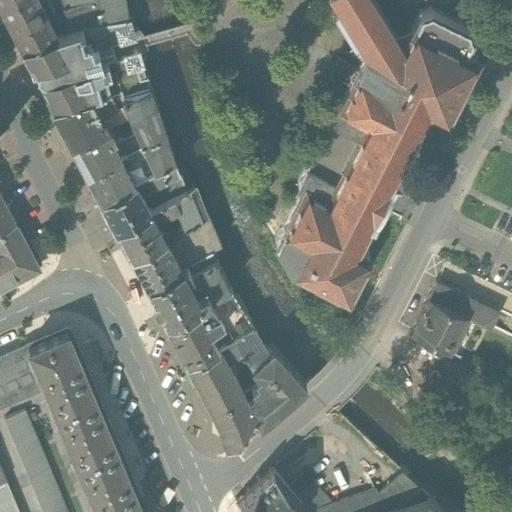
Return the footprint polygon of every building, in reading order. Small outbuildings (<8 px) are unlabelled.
[(0,0),(0,3),(21,44),(77,27),(102,23),(95,0),(87,0),(65,6),(62,0),(51,0),(56,9),(55,10),(54,8),(49,11),(44,0),(0,0)] [(95,0),(102,23),(128,19),(123,0),(62,0),(65,6),(87,0),(95,0)] [(476,53),(464,47),(471,33),(467,24),(429,4),(419,8),(413,21),(412,20),(402,41),(376,0),(335,0),(336,1),(328,6),(353,46),(358,43),(362,50),(360,54),(362,55),(340,100),(337,98),(296,179),(303,183),(275,240),(289,264),(347,295),(369,250),(356,244),(370,217),(370,218),(378,204),(378,205),(387,187),(386,187),(393,173),(392,173),(427,104),(446,113),(476,53)] [(36,75),(52,106),(89,95),(118,87),(121,96),(150,87),(136,45),(128,19),(102,23),(77,27),(21,44),(36,75)] [(102,114),(108,124),(129,114),(154,100),(150,87),(121,96),(118,87),(89,95),(100,115),(102,114)] [(100,115),(89,95),(52,106),(72,143),(108,124),(102,114),(100,115)] [(164,131),(154,100),(129,114),(137,131),(132,133),(132,132),(123,137),(123,138),(114,142),(110,135),(112,134),(112,133),(108,124),(72,143),(86,170),(122,151),(164,131)] [(174,158),(164,131),(122,151),(86,170),(101,197),(134,179),(174,158)] [(238,162),(249,189),(265,182),(266,182),(255,155),(253,156),(254,157),(241,162),(241,161),(238,162)] [(174,158),(134,179),(101,197),(116,225),(186,189),(174,158)] [(249,189),(262,220),(273,214),(271,210),(276,207),(276,205),(275,206),(271,197),(272,196),(271,194),(270,194),(265,182),(249,189)] [(195,185),(186,189),(116,225),(131,254),(165,237),(153,215),(160,218),(178,208),(185,226),(199,219),(208,215),(195,185)] [(0,193),(0,230),(15,223),(0,193)] [(220,246),(208,215),(199,219),(185,226),(165,237),(131,254),(146,282),(210,249),(211,250),(220,246)] [(15,223),(0,230),(0,287),(39,266),(15,223)] [(211,250),(210,249),(146,282),(166,321),(208,299),(230,288),(211,250)] [(498,308),(435,277),(428,292),(466,311),(465,313),(490,325),(498,308)] [(232,336),(253,325),(230,288),(208,299),(232,336)] [(466,311),(428,292),(410,329),(448,348),(465,313),(466,311)] [(232,336),(208,299),(166,321),(188,363),(219,346),(218,344),(232,336)] [(247,360),(252,367),(271,354),(268,350),(253,325),(232,336),(218,344),(219,346),(225,358),(241,349),(247,360)] [(0,355),(0,411),(45,392),(50,404),(92,386),(67,327),(0,355)] [(211,407),(243,390),(232,369),(225,358),(219,346),(188,363),(211,407)] [(268,386),(249,402),(254,411),(252,414),(261,424),(306,385),(272,347),(268,350),(271,354),(252,367),(259,375),(268,386)] [(232,369),(247,360),(241,349),(225,358),(232,369)] [(211,407),(218,421),(226,444),(245,437),(261,424),(252,414),(254,411),(249,402),(268,386),(259,375),(255,379),(257,381),(251,388),(255,392),(247,399),(243,390),(211,407)] [(117,442),(92,386),(50,404),(73,460),(117,442)] [(67,511),(25,410),(4,418),(43,511),(67,511)] [(111,511),(141,500),(117,442),(73,460),(95,511),(111,511)] [(239,511),(290,511),(301,502),(287,486),(271,468),(235,499),(239,511)] [(309,511),(330,504),(330,500),(303,470),(287,486),(301,502),(309,511)] [(403,471),(378,491),(392,507),(396,506),(419,486),(403,471)] [(0,483),(0,501),(13,496),(6,481),(0,483)] [(378,511),(447,511),(419,486),(396,506),(392,507),(378,511)] [(309,511),(378,511),(392,507),(378,491),(376,487),(330,504),(309,511)] [(19,511),(13,496),(0,501),(0,511),(19,511)] [(111,511),(146,511),(141,500),(111,511)]
